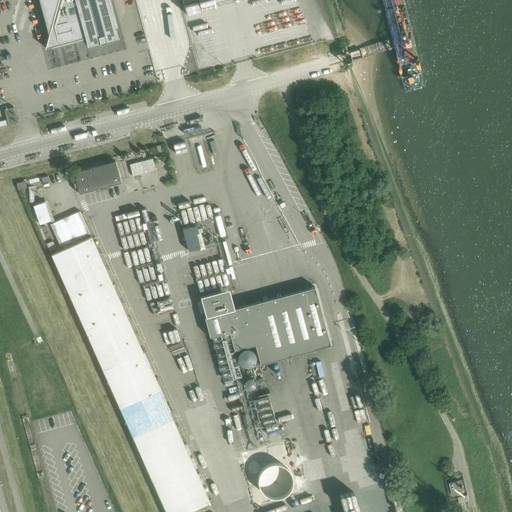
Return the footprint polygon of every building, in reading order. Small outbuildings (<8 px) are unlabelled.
[(38,0),(48,36),(45,48),(51,46),(52,48),(85,39),(87,45),(118,37),(108,0),(38,0)] [(13,107),(4,110),(8,125),(18,123),(13,107)] [(200,178),(211,175),(204,155),(194,159),(200,178)] [(116,161),(73,173),(79,194),(121,183),(116,161)] [(25,181),(16,183),(18,190),(26,188),(25,181)] [(79,211),(50,224),(60,246),(61,246),(79,238),(89,233),(79,211)] [(81,242),(79,238),(61,246),(62,250),(51,255),(166,511),(188,511),(210,502),(143,352),(92,237),(81,242)] [(56,248),(53,241),(46,244),(50,251),(56,248)] [(330,345),(314,287),(231,309),(225,290),(200,297),(205,317),(204,317),(209,337),(211,336),(211,337),(229,332),(234,350),(254,344),(260,364),(330,345)] [(467,492),(464,479),(449,483),(452,496),(467,492)] [(469,501),(467,495),(458,497),(459,503),(469,501)]
